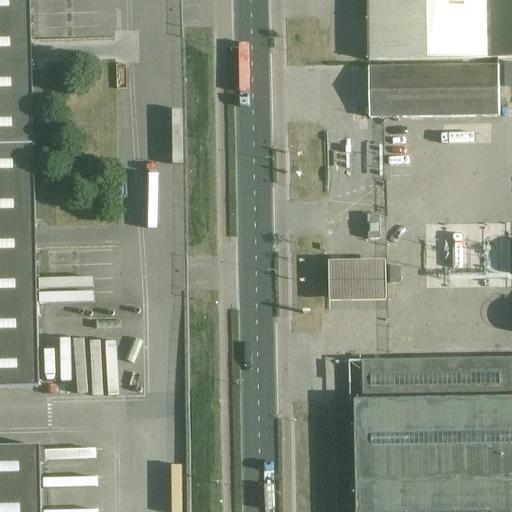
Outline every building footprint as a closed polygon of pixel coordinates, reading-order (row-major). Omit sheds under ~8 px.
[(0,0),(0,389),(39,388),(30,0),(0,0)] [(487,0),(367,0),(369,62),(488,60),(487,0)] [(511,0),(487,0),(488,60),(511,59),(511,0)] [(369,69),(369,119),(498,117),(497,67),(369,69)] [(511,511),(511,360),(349,363),(349,364),(362,364),(363,403),(355,403),(355,411),(356,511),(511,511)] [(0,448),(0,511),(41,511),(41,448),(0,448)]
